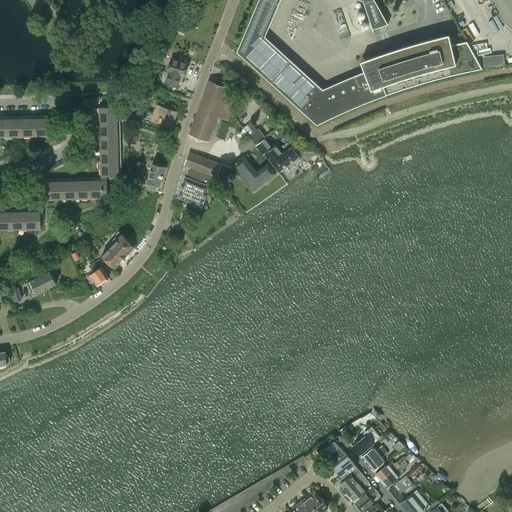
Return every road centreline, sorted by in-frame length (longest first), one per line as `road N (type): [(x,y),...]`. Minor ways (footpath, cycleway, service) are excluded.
road 1 (residential): [(0,342),(77,312),(144,257),(236,0)]
road 2 (residential): [(0,102),(69,100),(71,117),(65,149),(0,183)]
